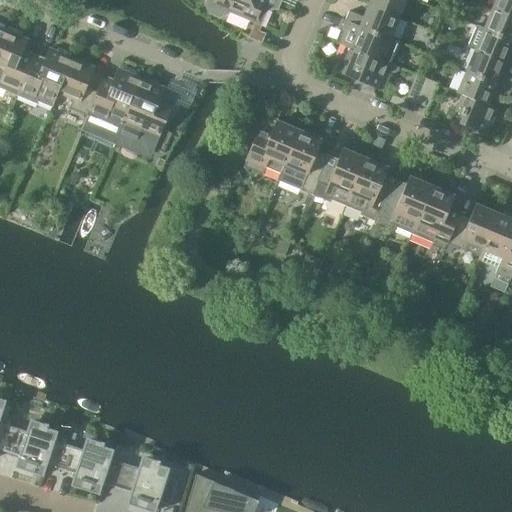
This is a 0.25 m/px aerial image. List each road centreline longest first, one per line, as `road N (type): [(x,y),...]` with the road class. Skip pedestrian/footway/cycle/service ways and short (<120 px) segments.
road 1 (residential): [(303,84),(504,169)]
road 2 (residential): [(195,76),(11,0)]
